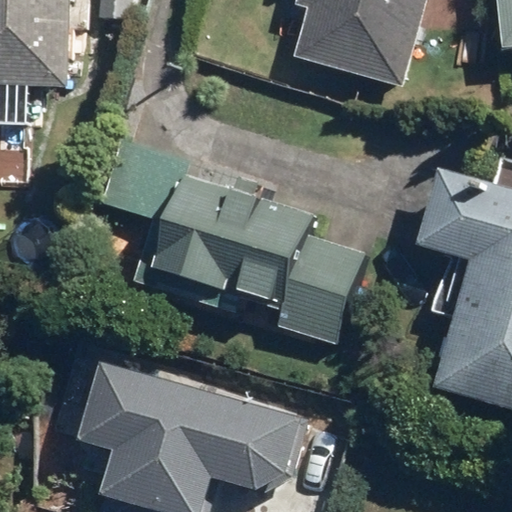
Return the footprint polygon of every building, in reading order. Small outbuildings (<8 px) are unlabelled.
[(0,0),(0,95),(64,99),(68,0),(0,0)] [(298,0),(294,18),(306,21),(293,70),(402,99),(428,0),(298,0)] [(511,0),(491,0),(497,64),(511,62),(511,0)] [(275,335),(336,355),(342,314),(364,264),(310,247),(312,228),(251,210),(256,195),(240,190),(232,204),(185,190),(189,175),(126,151),(105,210),(150,229),(133,295),(236,326),(239,314),(267,320),(274,300),(279,312),(275,335)] [(511,428),(511,207),(436,188),(412,261),(465,278),(430,406),(511,428)] [(203,511),(207,496),(255,509),(283,496),(298,486),(314,425),(98,369),(74,462),(96,467),(107,471),(97,511),(203,511)]
